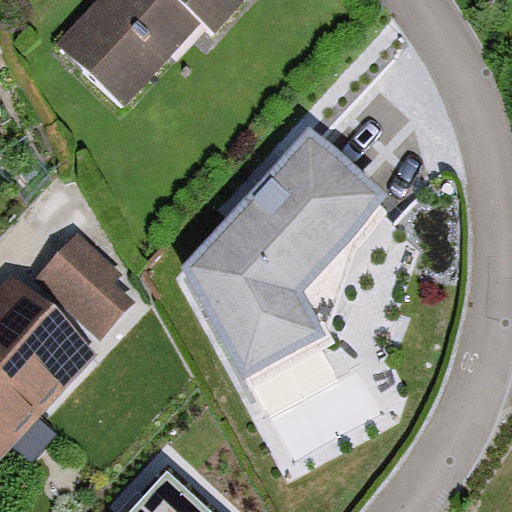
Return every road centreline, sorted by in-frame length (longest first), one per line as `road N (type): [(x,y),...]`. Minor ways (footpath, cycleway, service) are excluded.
road 1 (residential): [(421,0),(463,59),(501,185),(500,338)]
road 2 (residential): [(500,338),(411,511)]
